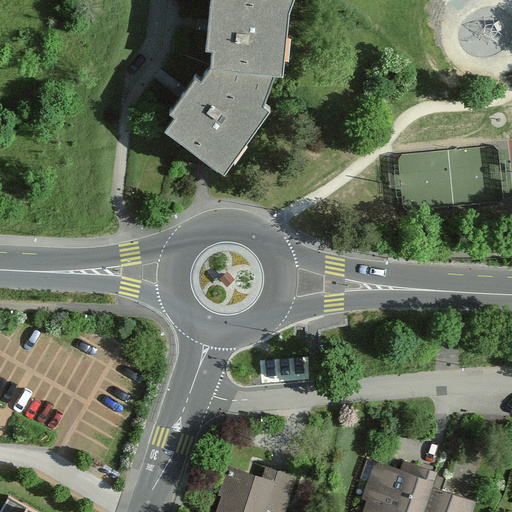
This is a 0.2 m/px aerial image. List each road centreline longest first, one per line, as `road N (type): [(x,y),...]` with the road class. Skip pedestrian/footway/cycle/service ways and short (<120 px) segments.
road 1 (residential): [(511,383),(229,400),(189,390)]
road 2 (secondary): [(511,296),(284,281)]
road 3 (secondary): [(175,273),(0,270)]
road 4 (secondary): [(284,281),(274,246),(243,225),(224,223),(191,239),(175,273)]
road 5 (residential): [(189,390),(145,511)]
